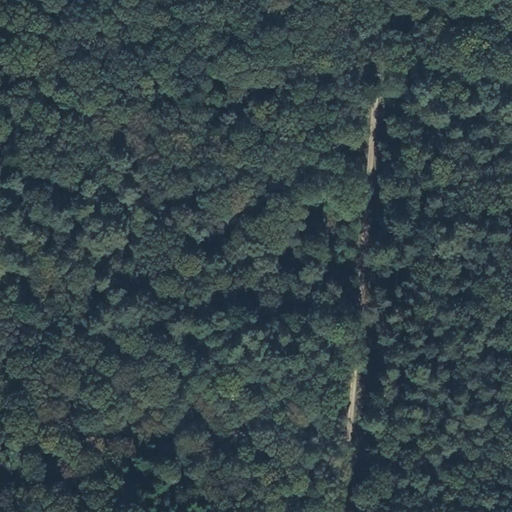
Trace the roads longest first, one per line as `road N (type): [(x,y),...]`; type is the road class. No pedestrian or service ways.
road 1 (track): [(363,312),(0,277)]
road 2 (track): [(380,86),(363,312)]
road 3 (track): [(363,312),(346,511)]
road 4 (track): [(511,94),(380,86)]
